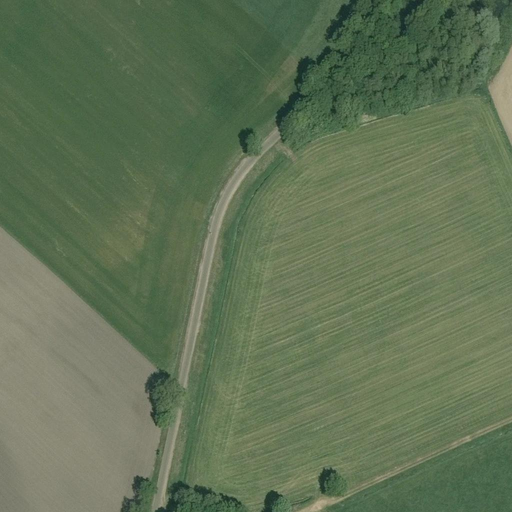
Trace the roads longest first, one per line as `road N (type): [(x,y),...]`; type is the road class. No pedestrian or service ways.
road 1 (unclassified): [(155,511),(215,223),(253,160),(339,74),(379,0)]
road 2 (track): [(300,511),(511,418)]
